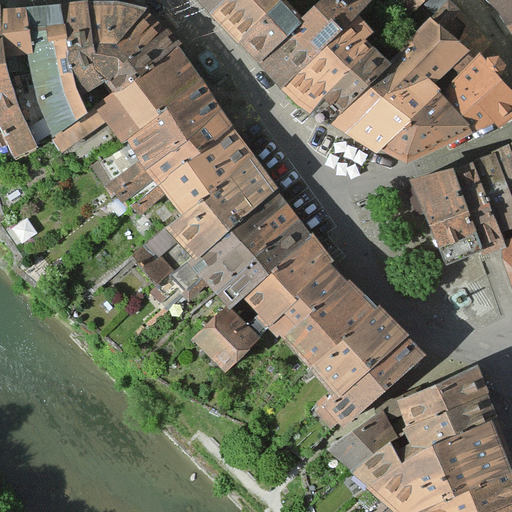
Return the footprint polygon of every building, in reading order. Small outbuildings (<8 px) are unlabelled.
[(87,0),(62,2),(81,89),(90,109),(108,96),(99,84),(107,79),(96,64),(87,0)] [(112,47),(146,7),(117,1),(89,0),(87,0),(96,64),(107,79),(112,47)] [(203,0),(215,11),(224,0),(203,0)] [(224,0),(215,11),(242,41),(284,0),(224,0)] [(284,0),(242,41),(261,62),(309,13),(295,0),(284,0)] [(261,62),(288,91),(365,14),(376,0),(321,0),(309,13),(261,62)] [(332,122),(349,132),(392,89),(403,98),(462,37),(445,23),(456,11),(445,0),(433,14),(395,57),(332,122)] [(421,5),(425,0),(399,0),(416,11),(421,5)] [(433,14),(445,0),(444,0),(425,0),(421,5),(433,14)] [(511,0),(482,0),(511,39),(511,0)] [(37,87),(51,137),(90,109),(81,89),(62,2),(4,7),(9,58),(29,53),(37,87)] [(9,58),(4,7),(0,7),(0,120),(15,156),(37,143),(19,100),(9,58)] [(107,79),(167,28),(146,7),(112,47),(107,79)] [(349,132),(381,150),(441,93),(489,49),(456,11),(445,23),(462,37),(403,98),(392,89),(349,132)] [(288,91),(306,105),(372,37),(380,28),(365,14),(288,91)] [(115,90),(180,44),(167,28),(107,79),(115,90)] [(306,105),(320,114),(383,47),(372,37),(306,105)] [(125,141),(206,81),(180,44),(115,90),(108,96),(90,109),(51,137),(61,152),(107,120),(125,141)] [(320,114),(332,122),(395,57),(383,47),(320,114)] [(441,93),(481,130),(511,113),(511,84),(504,76),(511,69),(489,49),(441,93)] [(122,191),(224,109),(206,81),(125,141),(99,160),(122,191)] [(441,93),(381,150),(408,161),(481,130),(441,93)] [(133,204),(235,125),(224,109),(122,191),(133,204)] [(185,214),(259,158),(235,125),(133,204),(142,214),(167,192),(185,214)] [(511,152),(502,158),(511,186),(511,152)] [(168,227),(194,257),(280,189),(259,158),(185,214),(168,227)] [(481,165),(506,228),(511,226),(511,186),(502,158),(481,165)] [(457,174),(485,252),(506,245),(511,240),(506,228),(481,165),(457,174)] [(457,174),(413,186),(447,265),(485,252),(457,174)] [(205,278),(291,206),(280,189),(194,257),(172,274),(187,291),(205,278)] [(205,278),(217,290),(303,221),(291,206),(205,278)] [(232,306),(316,236),(303,221),(217,290),(232,306)] [(175,243),(164,230),(132,255),(158,287),(172,274),(158,258),(175,243)] [(270,324),(334,261),(316,236),(232,306),(260,332),(268,322),(270,324)] [(291,335),(351,279),(334,261),(270,324),(281,336),(287,331),(291,335)] [(317,363),(382,305),(351,279),(291,335),(317,363)] [(346,395),(413,335),(382,305),(317,363),(346,395)] [(260,332),(232,306),(195,340),(225,369),(260,332)] [(318,414),(334,428),(342,422),(345,425),(429,353),(413,335),(346,395),(333,406),(331,402),(318,414)] [(481,364),(401,400),(411,426),(492,394),(481,364)] [(411,426),(353,468),(371,485),(429,448),(500,418),(492,394),(411,426)] [(353,468),(411,426),(401,400),(331,448),(353,468)] [(429,448),(371,485),(395,505),(388,511),(417,511),(511,477),(511,450),(500,418),(429,448)] [(473,511),(511,497),(511,477),(417,511),(473,511)] [(511,511),(511,497),(473,511),(511,511)]
